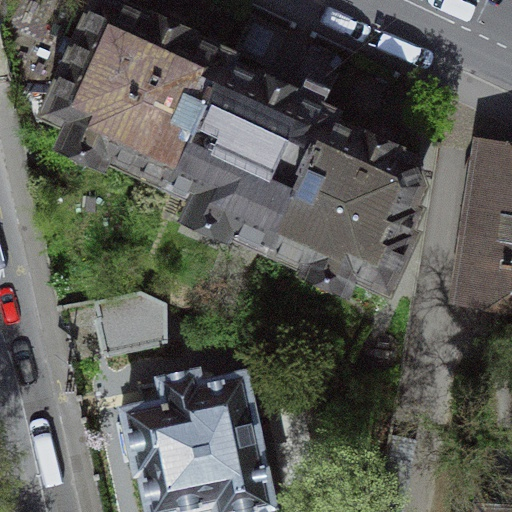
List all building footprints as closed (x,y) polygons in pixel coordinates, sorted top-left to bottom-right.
[(152,17),(113,0),(95,0),(50,99),(57,117),(69,122),(59,143),(102,163),(106,153),(168,181),(227,51),(188,34),(189,31),(171,23),(153,15),(152,17)] [(231,53),(227,51),(168,181),(194,193),(184,215),(227,234),(230,228),(268,245),(330,108),(295,93),(297,90),(279,82),(261,74),(260,76),(227,61),(231,53)] [(334,110),(330,108),(268,245),(307,262),(304,269),(346,288),(353,272),(388,287),(414,230),(409,227),(419,206),(413,203),(423,182),(413,157),(396,149),(397,146),(380,138),(362,130),(361,133),(331,119),(334,110)] [(511,152),(485,149),(473,227),(463,226),(453,290),(511,299),(511,152)] [(140,291),(95,300),(98,315),(96,316),(98,328),(104,354),(167,341),(167,303),(140,291)] [(165,399),(123,408),(126,420),(117,422),(121,441),(125,460),(134,458),(137,469),(140,469),(149,511),(227,511),(272,502),(244,371),(218,377),(216,375),(215,374),(213,372),(210,371),(206,370),(202,370),(196,371),(196,370),(161,378),(165,399)]
